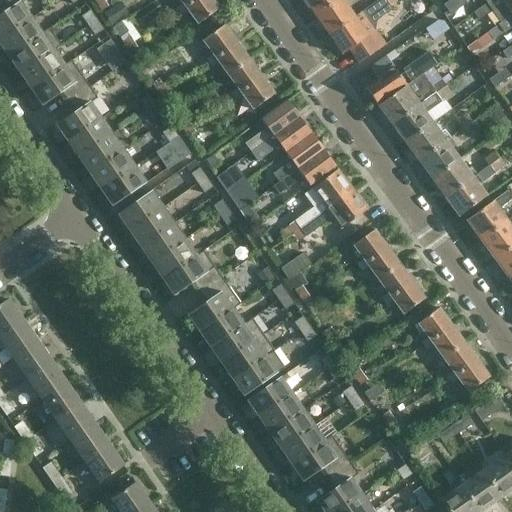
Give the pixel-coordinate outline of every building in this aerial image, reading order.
[(109,0),(102,0),(98,4),(104,13),(114,6),(109,0)] [(169,0),(179,13),(197,0),(169,0)] [(213,0),(197,0),(179,13),(192,31),(221,11),(213,0)] [(302,0),(314,16),(335,0),(302,0)] [(340,0),(335,0),(314,16),(327,35),(352,17),(340,0)] [(511,0),(490,0),(486,3),(473,13),(478,19),(491,9),(501,23),(511,15),(511,14),(511,0)] [(0,14),(0,39),(31,18),(19,1),(0,14)] [(376,1),(365,9),(370,17),(381,9),(376,1)] [(114,6),(104,13),(111,22),(120,15),(114,6)] [(81,16),(88,26),(96,20),(90,10),(81,16)] [(352,17),(327,35),(341,54),(345,51),(355,64),(383,45),(373,30),(365,36),(352,17)] [(31,18),(0,39),(0,44),(9,57),(49,29),(49,28),(41,33),(31,18)] [(96,20),(88,26),(95,36),(103,30),(96,20)] [(221,21),(193,42),(206,60),(234,39),(221,21)] [(481,48),(503,32),(498,25),(476,41),(481,48)] [(49,29),(9,57),(20,73),(60,45),(49,29)] [(133,33),(123,40),(129,49),(139,42),(133,33)] [(234,39),(206,60),(219,78),(247,57),(234,39)] [(139,42),(129,49),(136,58),(146,51),(139,42)] [(511,44),(502,52),(507,59),(511,54),(511,44)] [(60,45),(20,73),(31,89),(71,61),(71,60),(63,65),(53,51),(61,46),(60,45)] [(247,57),(219,78),(232,95),(232,96),(260,75),(247,57)] [(377,105),(378,104),(404,86),(429,69),(422,59),(399,75),(391,64),(374,76),(376,79),(364,87),(377,105)] [(71,61),(31,89),(42,106),(62,93),(68,102),(89,87),(71,61)] [(260,75),(232,96),(245,114),(274,93),(260,75)] [(164,77),(154,85),(160,94),(170,86),(164,77)] [(404,86),(378,104),(392,124),(421,103),(445,85),(439,78),(431,84),(429,82),(410,95),(404,86)] [(421,103),(392,124),(405,142),(431,123),(424,113),(442,100),(441,99),(450,92),(445,85),(421,103)] [(170,86),(160,94),(167,103),(177,95),(170,86)] [(56,125),(67,142),(100,119),(90,103),(97,98),(89,87),(68,102),(75,112),(56,125)] [(139,101),(146,111),(155,104),(148,94),(139,101)] [(244,143),(251,152),(298,117),(286,100),(260,118),(266,127),(244,143)] [(155,104),(146,111),(153,120),(162,114),(155,104)] [(454,122),(460,130),(472,121),(467,113),(454,122)] [(188,114),(179,121),(185,130),(195,123),(188,114)] [(298,117),(251,152),(256,160),(279,144),(285,152),(310,133),(298,117)] [(472,121),(460,130),(465,137),(482,125),(477,118),(472,121)] [(100,119),(67,142),(78,158),(119,130),(118,129),(111,134),(100,119)] [(195,123),(185,130),(192,139),(202,132),(195,123)] [(431,123),(405,142),(419,160),(448,139),(443,131),(439,134),(431,123)] [(162,133),(168,142),(177,136),(171,127),(162,133)] [(119,130),(78,158),(89,174),(130,146),(119,130)] [(272,186),(272,187),(323,150),(310,133),(285,152),(290,160),(272,173),(278,182),(272,186)] [(177,136),(168,142),(175,152),(184,146),(177,136)] [(448,139),(419,160),(432,178),(458,159),(450,148),(454,146),(448,139)] [(130,146),(89,174),(100,190),(134,167),(123,151),(130,146)] [(323,150),(272,187),(278,194),(303,176),(309,185),(335,166),(323,150)] [(483,159),(488,166),(498,158),(493,152),(483,159)] [(498,158),(488,166),(475,175),(445,196),(459,215),(485,196),(477,184),(503,165),(498,158)] [(458,159),(432,178),(445,196),(475,175),(470,167),(466,170),(458,159)] [(134,167),(100,190),(112,206),(145,183),(134,167)] [(190,174),(197,184),(206,177),(199,168),(190,174)] [(287,225),(292,232),(298,227),(307,222),(352,189),(337,169),(303,194),(312,207),(287,225)] [(206,177),(197,184),(204,193),(213,187),(206,177)] [(298,227),(292,232),(293,233),(292,234),(298,242),(326,222),(332,217),(341,228),(366,210),(352,189),(307,222),(298,227)] [(470,230),(477,241),(505,221),(497,210),(511,198),(506,190),(466,219),(472,228),(470,230)] [(117,214),(129,231),(162,208),(151,191),(117,214)] [(213,206),(220,215),(228,210),(221,200),(213,206)] [(162,208),(129,231),(140,247),(173,224),(162,208)] [(228,210),(220,215),(227,225),(235,220),(228,210)] [(511,229),(505,221),(477,241),(486,252),(488,250),(494,259),(511,246),(511,229)] [(173,224),(140,247),(151,263),(184,240),(173,224)] [(374,230),(346,250),(359,269),(388,248),(374,230)] [(184,240),(151,263),(162,279),(195,256),(184,240)] [(511,246),(494,259),(500,266),(497,268),(506,280),(511,275),(511,246)] [(388,248),(359,269),(372,286),(400,266),(388,248)] [(288,279),(311,263),(303,252),(280,268),(288,279)] [(195,256),(162,279),(174,296),(193,282),(200,292),(221,277),(213,266),(206,271),(195,256)] [(400,266),(372,286),(385,304),(413,284),(400,266)] [(187,315),(199,331),(239,303),(221,277),(200,292),(206,301),(187,315)] [(413,284),(385,304),(398,323),(427,302),(413,284)] [(273,291),(279,300),(286,294),(280,285),(273,291)] [(310,290),(300,297),(307,306),(316,299),(310,290)] [(286,294),(279,300),(286,310),(293,304),(286,294)] [(0,305),(0,336),(23,320),(8,299),(0,305)] [(316,299),(307,306),(313,315),(323,308),(316,299)] [(239,303),(199,331),(210,347),(243,324),(232,309),(240,304),(239,303)] [(436,305),(408,325),(421,344),(449,323),(436,305)] [(295,323),(301,331),(308,326),(303,318),(295,323)] [(23,320),(0,336),(0,341),(12,359),(37,341),(23,320)] [(449,323),(421,344),(434,362),(462,341),(449,323)] [(243,324),(210,347),(221,363),(254,340),(243,324)] [(308,326),(301,331),(308,342),(316,336),(308,326)] [(335,326),(325,334),(331,343),(341,335),(335,326)] [(341,335),(331,343),(338,352),(348,345),(341,335)] [(254,340),(221,363),(232,379),(272,351),(265,356),(254,340)] [(37,341),(12,359),(26,379),(51,362),(37,341)] [(462,341),(434,362),(447,380),(475,359),(462,341)] [(314,353),(326,370),(335,364),(323,347),(314,353)] [(272,351),(232,379),(244,396),(284,368),(272,351)] [(475,359),(447,380),(460,398),(488,377),(475,359)] [(51,362),(26,379),(40,399),(66,382),(51,362)] [(335,364),(326,370),(333,380),(341,374),(335,364)] [(368,368),(358,375),(365,384),(375,377),(368,368)] [(246,400),(258,417),(292,394),(280,377),(246,400)] [(375,377),(365,384),(371,393),(381,386),(375,377)] [(66,382),(40,399),(55,420),(80,402),(66,382)] [(343,393),(349,401),(357,396),(351,387),(343,393)] [(292,394),(258,417),(269,433),(303,410),(292,394)] [(3,395),(0,396),(0,407),(5,415),(14,410),(3,395)] [(357,396),(349,401),(356,411),(364,406),(357,396)] [(480,421),(502,406),(495,396),(473,411),(480,421)] [(80,402),(55,420),(69,440),(94,423),(80,402)] [(394,404),(384,411),(391,420),(401,413),(394,404)] [(303,410),(269,433),(280,449),(314,426),(303,410)] [(401,413),(391,420),(397,429),(407,422),(401,413)] [(472,423),(467,415),(453,425),(458,433),(472,423)] [(13,427),(24,442),(31,436),(21,421),(13,427)] [(94,423),(69,440),(83,461),(108,443),(94,423)] [(453,425),(437,436),(442,443),(458,433),(453,425)] [(314,426),(280,449),(291,465),(332,437),(331,436),(324,441),(314,426)] [(31,436),(24,442),(34,456),(42,451),(31,436)] [(332,437),(291,465),(303,482),(322,468),(329,478),(350,463),(332,437)] [(4,439),(1,457),(11,459),(13,441),(4,439)] [(108,443),(83,461),(98,482),(123,464),(108,443)] [(414,463),(429,453),(424,445),(408,455),(414,463)] [(511,467),(504,456),(483,471),(501,497),(511,489),(511,467)] [(11,459),(1,457),(0,465),(0,475),(8,476),(11,459)] [(41,468),(52,483),(60,477),(50,462),(41,468)] [(316,501),(323,511),(335,511),(361,494),(350,479),(358,474),(350,463),(329,478),(335,487),(316,501)] [(403,479),(411,474),(404,464),(396,470),(403,479)] [(483,471),(462,485),(480,511),(501,497),(483,471)] [(60,477),(52,483),(62,497),(70,492),(60,477)] [(449,485),(453,491),(439,500),(447,511),(479,511),(480,511),(462,485),(458,479),(449,485)] [(110,500),(118,511),(138,511),(150,504),(135,483),(110,500)] [(411,492),(418,502),(426,496),(420,486),(411,492)] [(361,494),(335,511),(369,511),(372,510),(361,494)] [(426,496),(418,502),(424,511),(425,511),(433,506),(426,496)]
